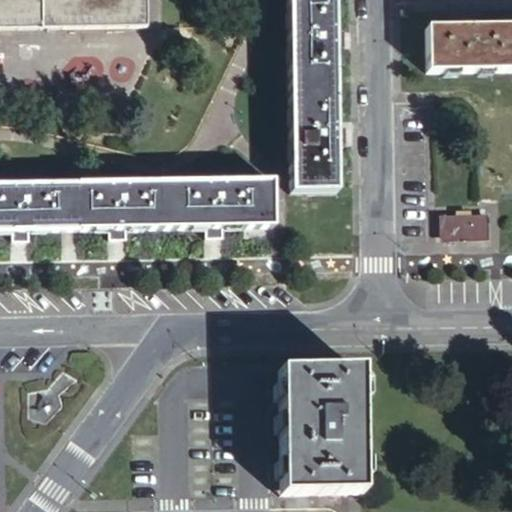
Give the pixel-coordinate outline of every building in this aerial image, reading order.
[(0,0),(0,28),(145,27),(145,0),(0,0)] [(286,0),(290,197),(336,196),(335,146),(342,146),(342,131),(335,131),(334,49),(340,49),(340,34),(333,34),(332,0),(286,0)] [(459,30),(425,31),(426,75),(511,73),(511,29),(474,30),(474,20),(459,21),(459,30)] [(175,26),(160,26),(160,41),(175,41),(175,26)] [(267,188),(0,192),(0,238),(10,239),(10,245),(25,245),(25,239),(106,237),(106,244),(122,243),(122,237),(203,236),(203,242),(219,242),(218,235),(268,235),(267,188)] [(482,223),(436,224),(436,243),(483,242),(482,223)] [(358,373),(277,375),(279,498),(360,497),(358,373)]
